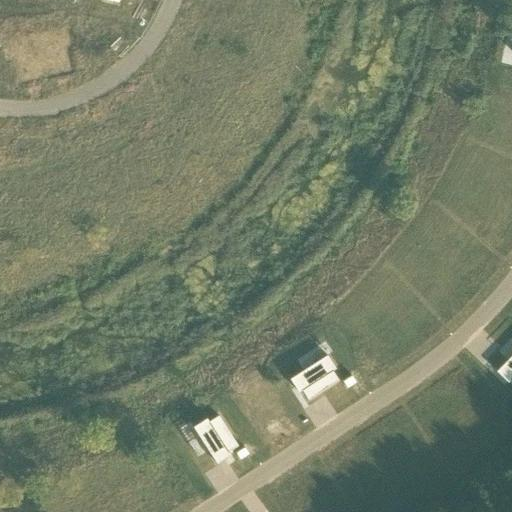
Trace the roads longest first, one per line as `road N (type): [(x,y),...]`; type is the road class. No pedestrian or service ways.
road 1 (residential): [(207,511),(350,420),(465,333),(511,282)]
road 2 (residential): [(162,0),(123,75),(46,99),(0,93)]
